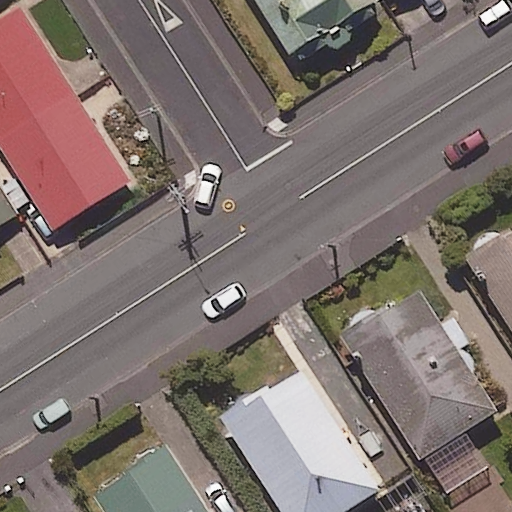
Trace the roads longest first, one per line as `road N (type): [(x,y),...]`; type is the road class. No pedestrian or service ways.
road 1 (tertiary): [(275,211),(0,388)]
road 2 (tertiary): [(511,62),(275,211)]
road 3 (residential): [(141,0),(275,211)]
